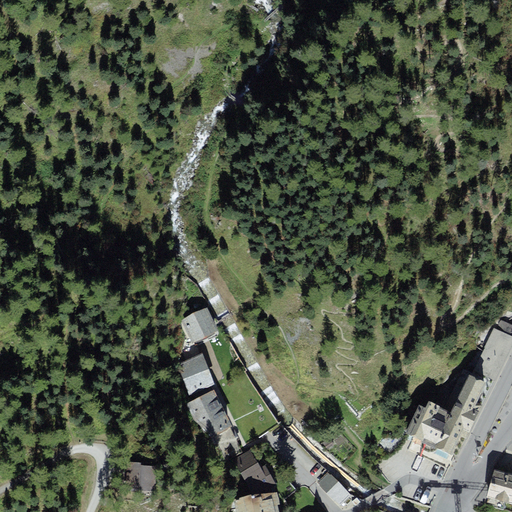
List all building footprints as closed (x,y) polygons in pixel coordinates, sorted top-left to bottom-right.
[(212,310),(186,320),(197,346),(223,336),(212,310)] [(511,348),(511,335),(493,327),(474,370),(498,381),(511,348)] [(196,363),(184,367),(194,393),(204,389),(218,383),(209,358),(196,363)] [(451,455),(460,437),(467,440),(483,405),(478,403),(483,391),(487,383),(469,375),(452,412),(429,402),(426,409),(419,406),(406,434),(416,438),(451,455)] [(232,427),(214,389),(186,405),(194,422),(215,437),(232,427)] [(252,449),(233,460),(253,495),(261,494),(276,485),(266,465),(262,468),(252,449)] [(142,463),(127,462),(125,491),(155,492),(156,467),(142,466),(142,463)] [(344,506),(354,497),(333,473),(319,485),(328,495),(344,506)] [(511,476),(501,473),(493,500),(511,505),(511,476)] [(252,495),(233,500),(236,511),(281,511),(277,492),(261,494),(253,495),(252,495)]
